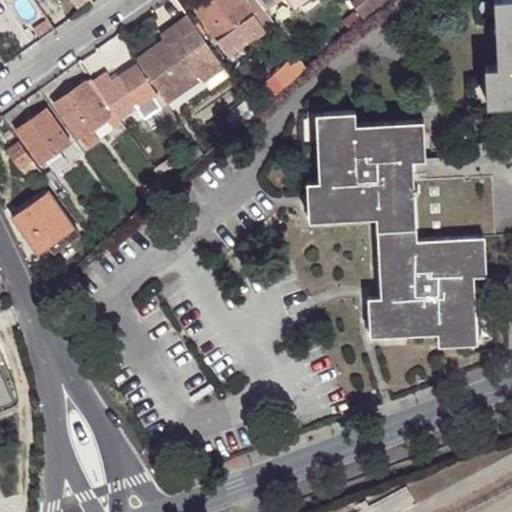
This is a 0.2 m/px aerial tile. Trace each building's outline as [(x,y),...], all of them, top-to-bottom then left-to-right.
[(259,0),(200,0),(193,5),(227,54),(249,38),(239,24),(254,13),(265,29),(275,22),(266,9),(259,0)] [(259,0),(266,9),(278,0),(259,0)] [(354,0),(352,2),(364,18),(386,0),(354,0)] [(498,63),(486,64),(486,77),(494,76),(495,102),(511,101),(511,0),(502,0),(504,22),(496,22),(496,24),(498,63)] [(502,0),(495,0),(496,22),(504,22),(502,0)] [(254,13),(239,24),(249,38),(250,40),(265,29),(254,13)] [(164,38),(136,58),(159,90),(167,101),(201,77),(209,88),(229,73),(208,44),(188,15),(172,27),(174,31),(164,38)] [(172,27),(161,34),(164,38),(174,31),(172,27)] [(290,67),(287,64),(254,92),(257,96),(254,99),(261,109),(306,67),(300,59),(290,67)] [(136,63),(112,79),(106,71),(92,81),(118,118),(136,107),(144,118),(157,110),(164,121),(175,113),(167,101),(159,90),(156,92),(136,63)] [(494,76),(486,77),(487,103),(495,102),(494,76)] [(118,118),(92,81),(91,78),(55,103),(78,136),(79,136),(92,126),(106,117),(115,129),(122,123),(118,118)] [(235,128),(255,112),(247,99),(226,116),(235,128)] [(47,107),(16,129),(40,162),(70,141),(47,107)] [(385,227),(409,226),(407,200),(415,199),(413,158),(425,157),(425,145),(417,146),(416,119),(356,122),(355,110),(325,111),(326,137),(318,138),(318,140),(320,179),(308,179),(308,192),(316,191),(317,218),(377,215),(377,227),(385,227)] [(325,111),(317,111),(318,138),(326,137),(325,111)] [(425,145),(424,118),(416,119),(417,146),(425,145)] [(92,126),(79,136),(88,149),(101,139),(92,126)] [(19,139),(6,148),(26,175),(38,167),(19,139)] [(197,144),(184,152),(194,165),(205,155),(197,144)] [(425,157),(413,158),(415,199),(416,225),(417,238),(477,235),(485,235),(511,233),(511,146),(438,150),(438,157),(425,157)] [(168,158),(154,168),(159,175),(172,164),(168,158)] [(51,169),(44,174),(55,190),(62,185),(51,169)] [(167,187),(161,177),(144,190),(151,199),(167,187)] [(49,189),(12,215),(38,252),(49,245),(75,226),(49,189)] [(308,192),(309,218),(317,218),(316,191),(308,192)] [(409,226),(416,225),(415,199),(407,200),(409,226)] [(409,226),(385,227),(386,254),(379,254),(381,295),(368,296),(369,308),(377,307),(378,334),(437,331),(438,343),(469,342),(468,316),(475,315),(474,274),(486,274),(486,262),(478,262),(477,235),(417,238),(416,225),(409,226)] [(49,245),(54,252),(80,233),(75,226),(49,245)] [(385,227),(377,227),(379,254),(386,254),(385,227)] [(485,235),(477,235),(478,262),(486,262),(485,235)] [(377,307),(369,308),(370,334),(378,334),(377,307)] [(475,315),(468,316),(469,342),(477,342),(475,315)] [(0,356),(3,355),(0,348),(0,400),(12,396),(0,368),(0,356)]
